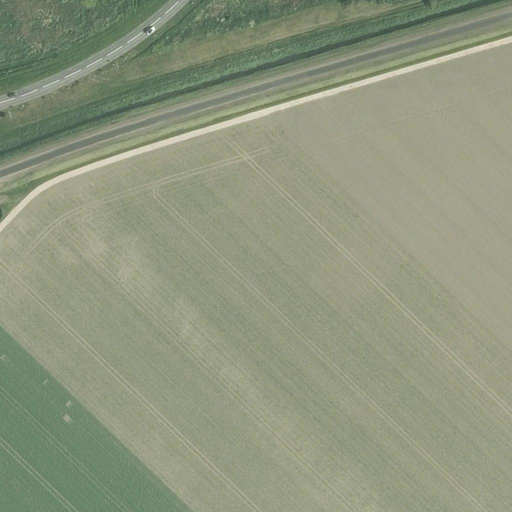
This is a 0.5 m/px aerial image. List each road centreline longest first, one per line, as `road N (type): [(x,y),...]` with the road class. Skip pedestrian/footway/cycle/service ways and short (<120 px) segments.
road 1 (unclassified): [(511,15),(0,174)]
road 2 (secondary): [(0,102),(102,61),(182,0)]
